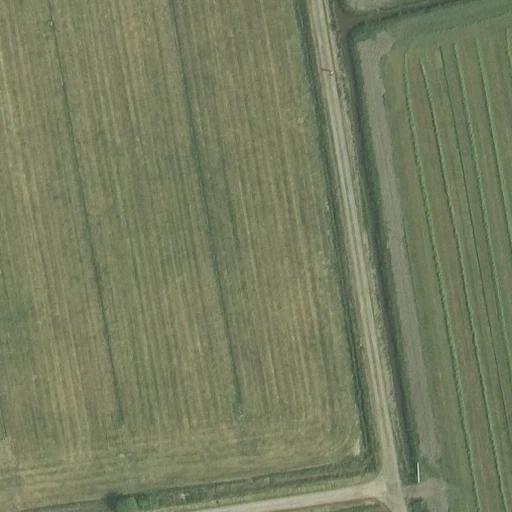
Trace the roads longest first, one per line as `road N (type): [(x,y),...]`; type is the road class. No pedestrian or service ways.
road 1 (residential): [(315,0),(389,491)]
road 2 (unclassified): [(389,491),(252,511)]
